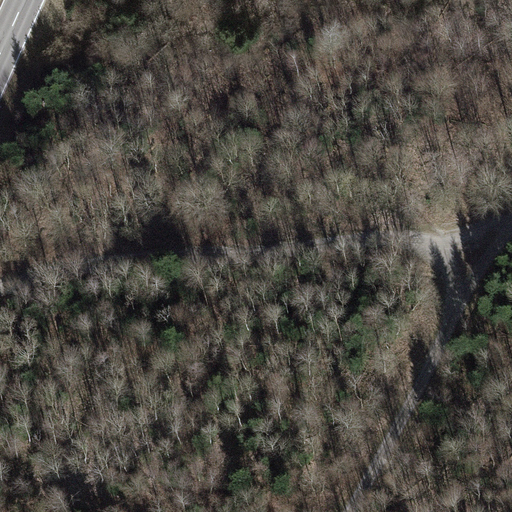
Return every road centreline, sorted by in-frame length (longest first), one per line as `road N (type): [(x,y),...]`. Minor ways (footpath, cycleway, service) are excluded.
road 1 (track): [(487,247),(398,237),(69,264),(0,288)]
road 2 (track): [(511,226),(487,247),(347,511)]
